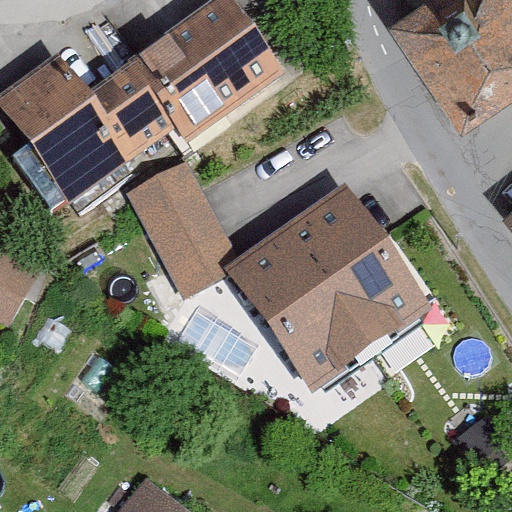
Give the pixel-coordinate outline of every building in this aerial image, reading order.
[(511,0),(419,0),(391,18),(462,127),(511,95),(511,0)] [(227,3),(129,69),(130,72),(176,137),(185,150),(286,81),(227,3)] [(62,62),(0,105),(0,113),(69,211),(176,137),(130,72),(88,101),(62,62)] [(188,165),(127,198),(184,303),(229,281),(246,270),(242,262),(188,165)] [(246,270),(229,281),(310,401),(434,323),(351,193),(242,262),(246,270)] [(40,278),(0,253),(0,324),(8,330),(40,278)]
